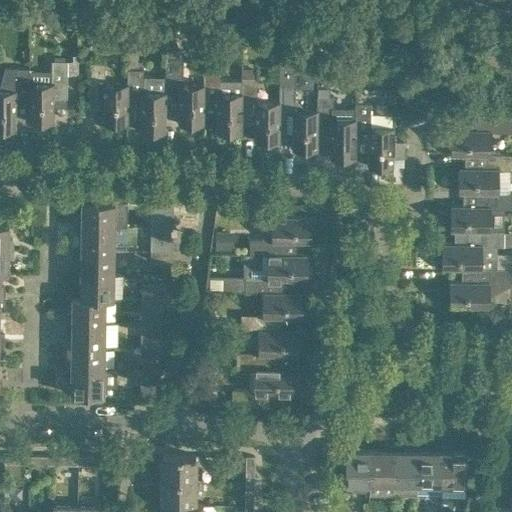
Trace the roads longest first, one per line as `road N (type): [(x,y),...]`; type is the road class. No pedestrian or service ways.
road 1 (residential): [(177,425),(210,174)]
road 2 (residential): [(0,169),(92,155),(210,174)]
road 3 (residential): [(177,425),(0,421)]
road 4 (residential): [(387,324),(319,419),(286,444)]
road 5 (residential): [(210,174),(343,194),(359,204)]
road 6 (residential): [(511,354),(387,324)]
road 7 (residential): [(387,324),(359,204)]
